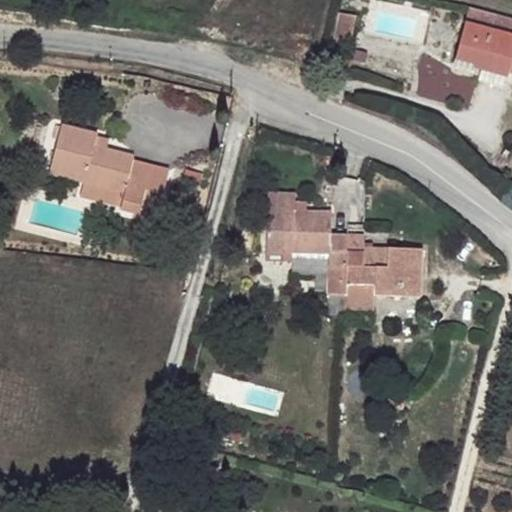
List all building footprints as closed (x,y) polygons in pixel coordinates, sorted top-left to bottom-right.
[(511,74),(511,19),(468,8),(454,62),(481,70),(506,76),(507,74),(511,74)] [(502,87),(506,76),(481,70),(478,80),(502,87)] [(157,218),(169,171),(133,161),(134,156),(106,150),(95,147),(98,134),(61,125),(49,174),(83,182),(125,193),(121,209),(157,218)] [(106,150),(109,139),(98,136),(95,147),(106,150)] [(121,209),(125,193),(83,182),(79,198),(121,209)] [(347,235),(331,235),(332,212),(267,211),(266,253),(293,254),(329,255),(327,295),(345,295),(346,285),(347,235)] [(422,297),(423,249),(364,248),(365,236),(347,235),(346,285),(375,286),(375,296),(422,297)] [(293,263),(293,254),(266,253),(266,262),(293,263)] [(375,296),(375,286),(346,285),(345,295),(345,311),(375,312),(375,296)] [(214,486),(218,468),(195,463),(190,481),(214,486)]
